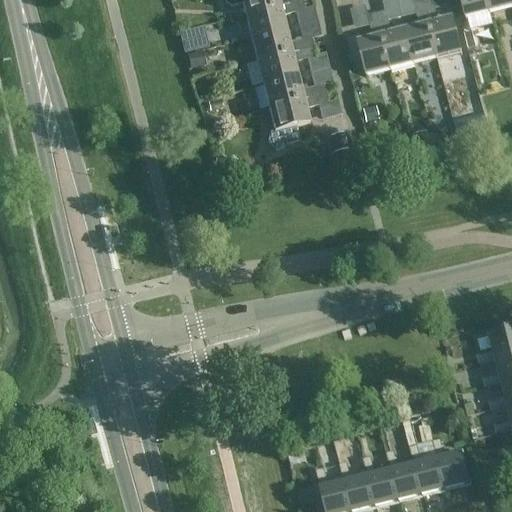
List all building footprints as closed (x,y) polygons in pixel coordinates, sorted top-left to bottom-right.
[(223,0),(225,6),(232,9),(243,7),(245,17),(302,3),(301,0),(223,0)] [(438,61),(424,3),(422,0),(412,0),(420,28),(406,31),(415,67),(438,61)] [(461,0),(466,20),(490,14),(486,0),(461,0)] [(511,9),(511,2),(511,0),(486,0),(490,14),(511,9)] [(424,3),(438,61),(462,55),(454,19),(439,23),(433,1),(424,3)] [(251,40),(286,31),(282,18),(304,12),(302,3),(245,17),(251,40)] [(415,67),(406,31),(392,35),(387,13),(377,15),(392,72),(415,67)] [(367,78),(392,72),(377,15),(368,17),(374,39),(359,43),(363,59),(361,60),(362,62),(363,62),(367,78)] [(257,64),(313,50),(311,41),(289,46),(286,31),(251,40),(257,64)] [(464,34),(467,49),(476,47),(472,32),(464,34)] [(263,87),(298,78),(294,65),(316,59),(313,50),(257,64),(263,87)] [(188,57),(190,70),(206,67),(204,54),(188,57)] [(268,110),(325,96),(323,87),(301,92),(298,78),(263,87),(268,110)] [(276,152),(283,150),(285,147),(298,143),(295,130),(310,126),(306,111),(327,106),(325,96),(268,110),(274,134),(272,134),(269,144),(276,152)] [(208,105),(210,114),(224,110),(222,101),(208,105)] [(363,111),(365,125),(379,122),(376,109),(363,111)] [(434,129),(438,146),(450,143),(446,127),(434,129)] [(413,136),(417,152),(430,148),(426,133),(413,136)] [(348,152),(345,135),(331,138),(334,155),(348,152)] [(497,361),(511,357),(511,331),(491,337),(496,354),(479,358),(480,366),(498,362),(497,361)] [(503,384),(511,382),(511,357),(497,361),(498,362),(501,377),(484,381),(486,389),(503,385),(503,384)] [(509,408),(511,406),(511,382),(503,384),(503,385),(507,400),(490,405),(492,412),(509,408)] [(475,417),(473,405),(465,406),(468,419),(475,417)] [(511,406),(509,408),(511,419),(511,424),(496,428),(498,436),(511,432),(511,406)] [(440,461),(448,493),(472,487),(464,455),(446,459),(442,442),(434,444),(439,461),(440,461)] [(423,465),(419,448),(411,450),(415,467),(416,467),(424,499),(448,493),(440,461),(439,461),(423,465)] [(504,459),(511,457),(511,448),(502,451),(504,459)] [(416,467),(415,467),(400,471),(395,454),(388,456),(392,473),(393,472),(401,504),(424,499),(416,467)] [(393,472),(392,473),(377,477),(372,460),(365,462),(369,478),(378,510),(401,504),(393,472)] [(369,478),(353,482),(349,466),(341,468),(346,484),(353,511),(371,511),(378,510),(369,478)] [(353,511),(346,484),(330,488),(326,471),(318,473),(327,511),(353,511)]
